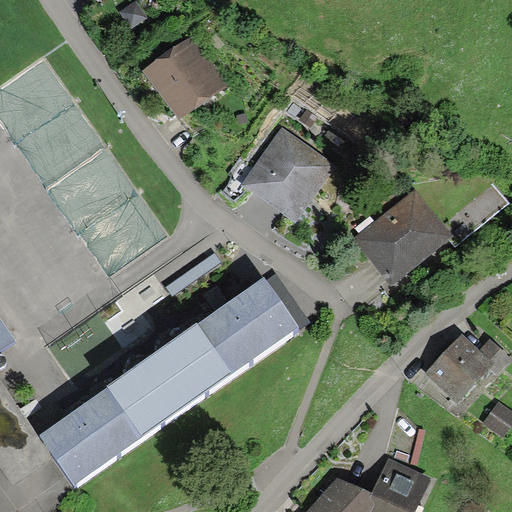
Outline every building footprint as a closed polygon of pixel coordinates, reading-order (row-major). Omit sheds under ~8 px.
[(144,17),(134,3),(119,13),(129,27),(144,17)] [(201,57),(190,41),(142,75),(177,122),(224,89),(201,57)] [(333,168),(281,132),(243,186),(295,222),(311,199),(333,168)] [(446,238),(412,194),(354,238),(388,283),(420,258),(446,238)] [(225,310),(35,441),(48,459),(69,490),(296,333),(262,285),(225,310)] [(0,331),(0,351),(9,345),(0,331)] [(478,355),(461,340),(446,356),(425,380),(453,405),(486,368),(492,373),(504,359),(488,344),(478,355)] [(0,390),(0,472),(9,485),(48,459),(35,441),(0,390)] [(511,423),(511,418),(496,406),(483,423),(501,437),(511,423)] [(370,501),(336,485),(309,511),(413,511),(428,481),(389,463),(373,495),(370,501)]
